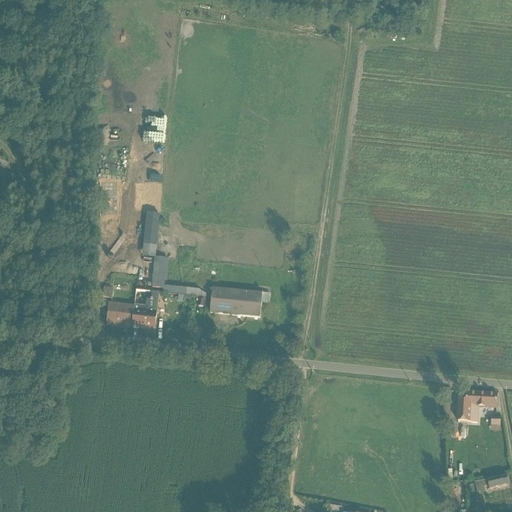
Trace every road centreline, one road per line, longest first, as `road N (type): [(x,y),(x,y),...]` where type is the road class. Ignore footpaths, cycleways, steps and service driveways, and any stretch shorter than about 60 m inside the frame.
road 1 (residential): [(0,356),(100,342),(511,388)]
road 2 (track): [(285,511),(348,31)]
